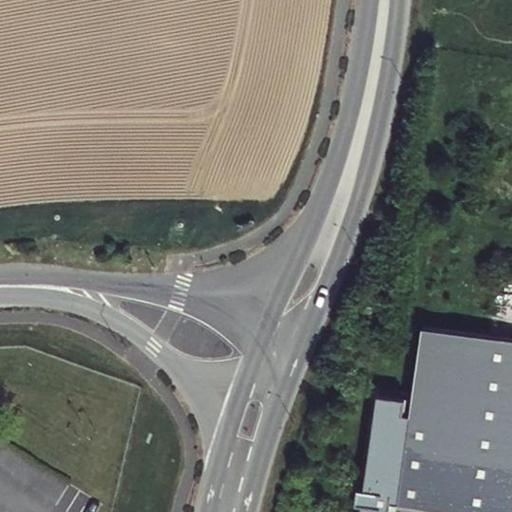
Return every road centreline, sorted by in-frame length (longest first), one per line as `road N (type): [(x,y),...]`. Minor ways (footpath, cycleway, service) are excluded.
road 1 (tertiary): [(303,335),(373,141),(399,0)]
road 2 (tertiary): [(368,0),(334,167),(268,320)]
road 3 (unclassified): [(268,320),(179,291),(50,288)]
road 4 (unclassified): [(50,288),(130,333),(183,379)]
road 5 (tertiary): [(248,511),(291,365)]
